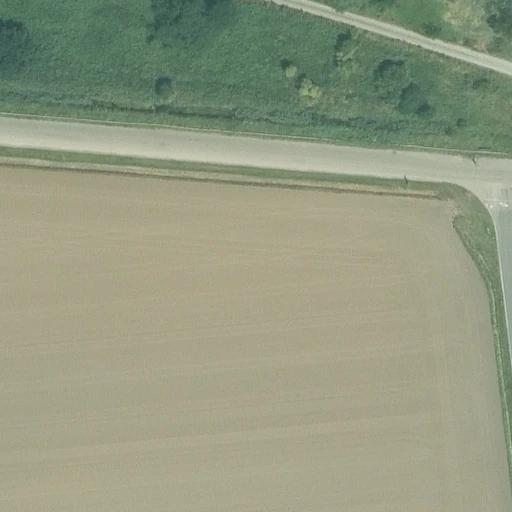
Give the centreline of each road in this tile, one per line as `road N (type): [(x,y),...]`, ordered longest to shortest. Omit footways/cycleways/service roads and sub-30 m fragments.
road 1 (unclassified): [(498,176),(0,133)]
road 2 (track): [(511,81),(319,14),(243,0)]
